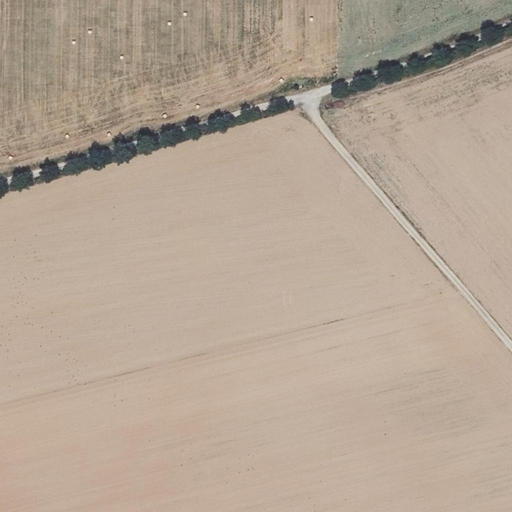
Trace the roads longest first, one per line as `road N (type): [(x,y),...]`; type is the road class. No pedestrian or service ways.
road 1 (track): [(0,182),(411,63),(511,23)]
road 2 (track): [(304,96),(511,347)]
